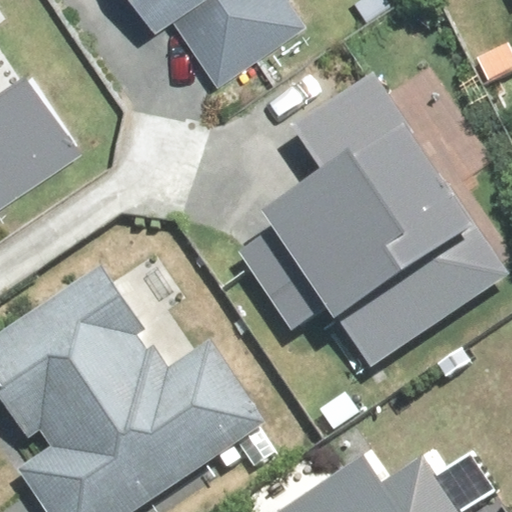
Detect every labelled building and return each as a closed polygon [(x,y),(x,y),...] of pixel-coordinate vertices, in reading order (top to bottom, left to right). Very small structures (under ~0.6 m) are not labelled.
[(214,85),(298,28),(278,0),(123,0),(141,26),(163,12),(214,85)] [(0,204),(73,154),(14,70),(0,79),(0,204)] [(511,254),(465,186),(449,197),(442,201),(401,143),(409,139),(368,77),(284,135),(313,178),(249,220),(323,329),(330,325),(361,373),(503,277),(496,268),(511,256),(511,254)] [(0,334),(0,406),(25,445),(35,439),(44,454),(16,473),(42,511),(133,511),(264,426),(207,339),(161,369),(96,270),(0,334)] [(447,511),(416,467),(379,493),(358,463),(287,511),(447,511)]
